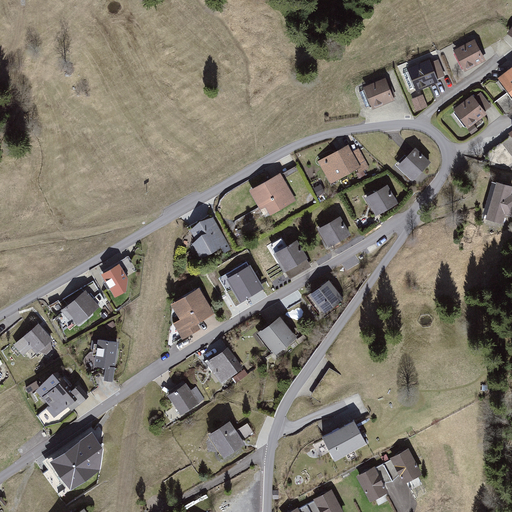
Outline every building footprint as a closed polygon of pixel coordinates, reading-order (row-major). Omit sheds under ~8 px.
[(474,40),(455,50),(465,69),(484,59),(474,40)] [(438,80),(447,76),(439,59),(431,63),(438,80)] [(429,61),(409,69),(417,88),(437,80),(429,61)] [(511,67),(500,77),(511,91),(511,67)] [(385,79),(365,87),(373,107),(393,99),(385,79)] [(412,98),(417,110),(429,106),(423,93),(412,98)] [(472,96),(455,109),(468,126),(485,114),(472,96)] [(348,147),(320,161),(330,181),(358,167),(348,147)] [(416,149),(401,165),(418,180),(433,163),(416,149)] [(282,176),(254,190),(265,211),(293,197),(282,176)] [(381,176),(360,189),(365,197),(386,185),(381,176)] [(511,187),(511,186),(497,182),(487,218),(502,222),(505,213),(511,215),(511,214),(511,194),(510,194),(511,187)] [(388,186),(369,196),(378,215),(398,205),(388,186)] [(338,216),(320,225),(330,244),(348,234),(338,216)] [(213,219),(192,228),(203,253),(224,244),(213,219)] [(296,241),(277,251),(288,272),(307,262),(296,241)] [(222,274),(239,303),(265,288),(248,259),(222,274)] [(118,264),(102,271),(111,290),(127,282),(118,264)] [(327,282),(309,294),(320,312),(339,300),(327,282)] [(88,291),(66,307),(77,323),(100,307),(88,291)] [(201,292),(176,304),(187,326),(212,314),(201,292)] [(281,318),(261,331),(274,351),(294,338),(281,318)] [(39,325),(15,341),(26,357),(49,341),(39,325)] [(118,343),(98,339),(93,365),(113,368),(118,343)] [(227,352),(208,362),(218,382),(237,372),(227,352)] [(339,376),(329,370),(313,395),(323,402),(339,376)] [(187,383),(169,393),(180,410),(197,400),(187,383)] [(67,385),(46,398),(57,416),(78,403),(67,385)] [(367,442),(354,419),(322,436),(335,459),(367,442)] [(232,423),(212,434),(224,456),(244,446),(232,423)] [(92,433),(52,460),(71,488),(99,469),(102,447),(92,433)] [(407,449),(358,476),(370,499),(386,491),(381,482),(399,472),(404,481),(420,473),(407,449)] [(342,511),(331,491),(290,511),(342,511)]
